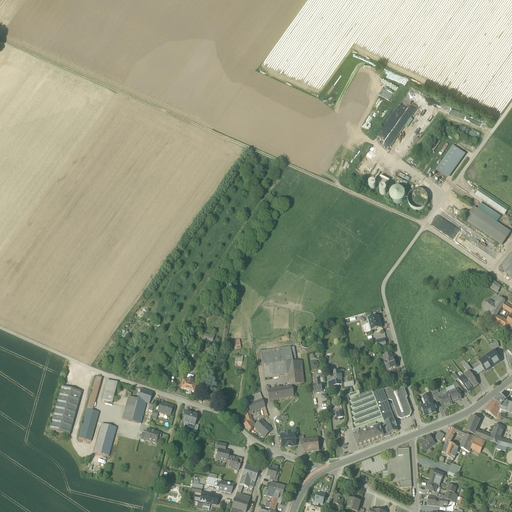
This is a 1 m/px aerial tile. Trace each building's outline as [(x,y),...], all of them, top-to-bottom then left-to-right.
[(414,101),(417,94),(407,90),(404,96),(414,101)] [(392,140),(397,132),(398,132),(402,125),(397,122),(383,146),(389,149),(394,141),(392,140)] [(448,145),(437,140),(430,154),(437,157),(440,151),(444,153),(448,145)] [(436,171),(446,179),(464,154),(453,147),(436,171)] [(381,177),(378,181),(387,186),(390,181),(381,177)] [(390,196),(390,199),(391,202),(394,203),(397,204),(400,204),(402,203),(404,200),(405,197),(405,194),(403,192),(401,190),(398,189),(395,189),(392,191),(391,193),(390,196)] [(477,192),(507,212),(508,210),(479,189),(477,192)] [(408,200),(408,204),(410,207),(413,210),(417,211),(421,210),(424,209),(427,205),(428,202),(427,198),(426,194),(422,192),(419,191),(415,191),(411,193),(409,196),(408,200)] [(507,212),(477,192),(475,196),(504,216),(507,212)] [(465,220),(502,246),(511,233),(474,208),(471,212),(465,220)] [(511,252),(499,269),(511,279),(511,277),(511,252)] [(502,287),(494,282),(490,288),(498,293),(502,287)] [(496,315),(502,308),(504,303),(505,302),(499,297),(494,304),(489,312),(486,317),(493,321),(496,315)] [(484,309),(489,312),(494,304),(489,301),(485,302),(483,305),(484,309)] [(511,311),(511,308),(504,303),(502,308),(511,314),(511,311)] [(493,321),(498,325),(502,319),(496,315),(493,321)] [(370,324),(372,331),(382,329),(379,317),(369,320),(367,320),(368,324),(370,324)] [(503,319),(502,319),(498,325),(506,329),(508,325),(510,323),(506,321),(507,320),(503,318),(503,319)] [(300,342),(300,344),(301,346),(304,348),(306,349),(309,348),(311,347),(313,345),(313,343),(313,340),(312,338),(310,336),(307,335),(304,336),(302,337),(301,339),(300,342)] [(385,340),(376,342),(378,349),(386,346),(385,340)] [(490,346),(493,351),(499,347),(497,342),(496,342),(490,346)] [(290,348),(265,352),(267,366),(292,362),(290,348)] [(484,370),(485,372),(486,372),(486,371),(493,366),(500,361),(501,362),(501,361),(494,351),(494,352),(490,354),(491,355),(488,357),(487,356),(488,358),(484,360),(484,359),(479,362),(481,365),(484,370)] [(198,376),(203,377),(208,359),(204,357),(198,376)] [(383,360),(387,371),(396,367),(392,357),(385,359),(383,360)] [(296,362),(292,363),(293,374),(295,385),(304,384),(301,361),(296,362)] [(264,378),(288,374),(293,374),(292,363),(292,362),(267,366),(262,366),(262,367),(264,378)] [(472,371),(476,376),(484,370),(481,365),(472,371)] [(332,387),(342,385),(341,384),(341,382),(340,382),(340,380),(341,380),(341,376),(340,371),(334,373),(334,375),(330,375),(331,381),(332,387)] [(469,373),(464,377),(473,389),(478,385),(469,372),(468,373),(469,373)] [(96,377),(87,410),(92,411),(101,379),(96,377)] [(468,393),(473,389),(464,377),(459,381),(459,380),(458,381),(468,393)] [(313,385),(315,393),(318,393),(323,392),(322,392),(321,384),(320,379),(314,380),(315,385),(313,385)] [(102,401),(112,404),(117,383),(107,380),(102,401)] [(180,390),(193,392),(196,382),(186,380),(186,381),(182,380),(180,390)] [(457,390),(458,393),(462,391),(457,384),(453,385),(455,391),(457,390)] [(268,395),(271,394),(272,401),(293,397),(291,386),(289,387),(270,390),(267,391),(268,395)] [(49,430),(69,436),(81,393),(61,387),(49,430)] [(383,391),(387,400),(392,402),(398,419),(402,420),(410,417),(411,413),(405,398),(407,398),(403,388),(392,392),(390,388),(383,391)] [(146,403),(149,404),(153,393),(141,389),(138,399),(138,400),(146,403)] [(385,424),(394,420),(387,400),(383,391),(383,390),(381,390),(373,393),(373,392),(370,392),(363,395),(363,394),(360,394),(359,391),(347,396),(348,397),(354,433),(355,435),(380,425),(385,424)] [(448,394),(448,395),(451,403),(452,403),(456,402),(456,401),(461,399),(458,393),(457,390),(455,391),(448,394)] [(262,399),(260,394),(242,400),(244,405),(262,399)] [(423,398),(426,405),(432,403),(431,402),(432,401),(430,395),(423,398)] [(452,404),(451,403),(448,395),(440,398),(439,399),(440,402),(442,408),(447,406),(447,407),(451,405),(452,404)] [(499,395),(493,402),(501,407),(502,405),(505,402),(506,401),(504,399),(505,398),(503,396),(501,397),(499,395)] [(126,407),(122,419),(141,424),(146,403),(138,400),(136,399),(128,397),(126,407)] [(251,421),(250,415),(249,412),(252,411),(255,410),(256,411),(263,409),(265,408),(262,399),(244,405),(246,412),(244,413),(247,422),(243,425),(249,432),(254,428),(249,422),(251,421)] [(397,422),(398,419),(392,402),(387,400),(394,420),(395,422),(397,422)] [(499,410),(501,407),(493,402),(492,401),(485,412),(497,419),(500,414),(498,413),(499,410)] [(158,412),(170,416),(173,407),(161,403),(158,412)] [(436,413),(432,403),(426,405),(421,407),(425,417),(431,414),(436,413)] [(499,410),(502,411),(511,414),(511,408),(502,405),(501,407),(499,410)] [(78,439),(91,442),(99,413),(92,411),(87,410),(78,439)] [(194,427),(195,425),(196,422),(198,416),(187,413),(184,422),(183,424),(188,425),(194,427)] [(110,425),(116,426),(119,419),(112,417),(110,425)] [(465,432),(474,435),(476,431),(480,421),(471,417),(465,432)] [(254,428),(264,439),(272,430),(262,420),(261,421),(260,420),(259,421),(259,422),(257,425),(256,424),(255,425),(255,426),(254,428)] [(385,424),(389,435),(389,434),(398,431),(395,422),(394,420),(385,424)] [(93,453),(108,457),(116,428),(101,424),(93,453)] [(385,424),(380,425),(384,436),(383,437),(384,437),(389,435),(390,435),(389,434),(389,435),(385,424)] [(357,446),(383,437),(384,436),(380,425),(355,435),(353,436),(357,446)] [(489,442),(498,445),(500,440),(504,429),(495,426),(491,437),(489,442)] [(455,433),(466,438),(468,434),(453,427),(451,431),(455,433)] [(155,444),(157,438),(159,434),(147,430),(146,434),(144,440),(155,444)] [(491,437),(476,431),(474,435),(489,442),(491,437)] [(435,439),(440,443),(444,436),(438,433),(435,439)] [(445,445),(446,443),(449,444),(454,436),(449,433),(443,444),(445,445)] [(281,447),(282,448),(286,447),(286,448),(286,447),(291,447),(295,446),(294,439),(294,434),(293,434),(290,435),(290,434),(284,434),(284,435),(280,436),(280,438),(280,439),(280,440),(280,442),(281,443),(281,447)] [(469,453),(471,449),(476,438),(468,434),(466,438),(461,449),(469,453)] [(422,449),(423,450),(426,448),(427,449),(428,449),(430,447),(434,444),(429,437),(425,439),(422,441),(419,444),(421,446),(420,448),(421,449),(422,449)] [(485,442),(476,438),(471,449),(480,454),(485,442)] [(304,452),(305,453),(308,453),(309,452),(319,451),(317,440),(304,441),(304,445),(304,448),(304,449),(304,452)] [(219,450),(224,451),(226,445),(217,443),(216,450),(219,450)] [(441,455),(454,460),(458,448),(458,447),(449,444),(446,443),(445,445),(441,455)] [(216,460),(227,462),(228,456),(229,452),(224,451),(219,450),(216,460)] [(403,456),(405,482),(411,481),(409,455),(403,456)] [(242,460),(228,456),(227,462),(225,468),(239,471),(242,460)] [(458,475),(461,468),(451,464),(448,473),(455,475),(455,474),(458,475)] [(242,477),(250,480),(255,482),(259,469),(246,465),(242,477)] [(270,477),(275,478),(277,470),(278,467),(273,466),(272,469),(269,468),(267,476),(270,477)] [(434,471),(431,478),(436,480),(442,482),(444,475),(434,471)] [(242,477),(239,485),(243,487),(248,488),(248,487),(250,480),(242,477)] [(220,480),(212,479),(211,486),(219,487),(220,481),(220,480)] [(218,491),(231,494),(234,484),(220,481),(219,487),(218,491)] [(270,483),(268,491),(266,496),(272,498),(276,485),(270,483)] [(437,487),(434,486),(429,484),(426,491),(434,494),(437,487)] [(276,485),(272,498),(278,499),(278,497),(282,497),(284,487),(276,485)] [(447,492),(454,494),(456,488),(449,486),(447,492)] [(201,493),(200,497),(199,502),(207,503),(208,495),(201,493)] [(322,504),(325,496),(317,493),(315,502),(319,503),(322,504)] [(236,494),(235,499),(248,503),(250,499),(240,496),(236,494)] [(446,494),(445,497),(444,500),(451,502),(453,496),(446,494)] [(219,497),(208,495),(207,503),(217,505),(219,497)] [(338,505),(341,506),(344,497),(335,495),(332,504),(335,505),(338,506),(338,505)] [(439,507),(440,501),(436,500),(436,498),(428,497),(427,506),(439,507)] [(245,511),(248,503),(235,499),(234,500),(234,499),(231,509),(241,511),(245,511)] [(352,511),(354,511),(357,511),(358,509),(360,502),(350,499),(347,510),(348,509),(352,510),(352,511)]
